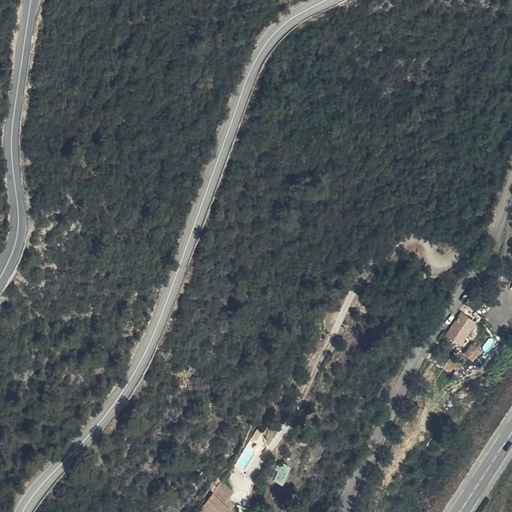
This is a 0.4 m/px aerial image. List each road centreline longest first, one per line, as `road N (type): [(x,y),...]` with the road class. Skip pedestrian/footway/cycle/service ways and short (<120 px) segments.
road 1 (secondary): [(326,0),(277,30),(259,52),(150,343),(115,402),(22,511)]
road 2 (unclassified): [(346,511),(401,384),(485,256),(511,192)]
road 3 (secondary): [(0,280),(15,248),(11,141),(30,0)]
